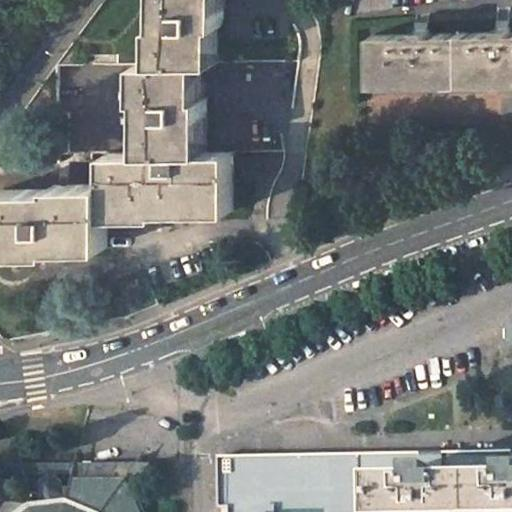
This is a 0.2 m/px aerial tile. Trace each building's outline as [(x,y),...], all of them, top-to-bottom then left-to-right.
[(160,0),(161,24),(157,25),(157,62),(202,61),(221,61),(220,24),(224,24),(223,0),(160,0)] [(499,31),(465,32),(466,81),(511,79),(511,26),(499,26),(499,31)] [(417,33),(375,34),(376,83),(466,81),(465,32),(431,32),(431,28),(418,28),(417,33)] [(157,62),(143,62),(144,152),(207,151),(207,98),(203,98),(202,61),(157,62)] [(144,152),(107,152),(107,184),(108,216),(161,215),(161,211),(234,210),(233,151),(207,151),(144,152)] [(54,189),(1,189),(2,253),(55,253),(54,249),(108,248),(108,216),(107,184),(54,185),(54,189)] [(511,511),(511,450),(484,451),(484,511),(511,511)] [(484,511),(484,451),(382,453),(383,511),(484,511)] [(283,455),(221,456),(222,509),(231,508),(231,511),(383,511),(382,453),(283,455)] [(139,511),(125,482),(73,483),(72,488),(66,487),(63,483),(59,481),(59,474),(47,474),(47,480),(42,483),(42,496),(45,497),(35,508),(15,505),(4,494),(0,493),(0,511),(139,511)]
